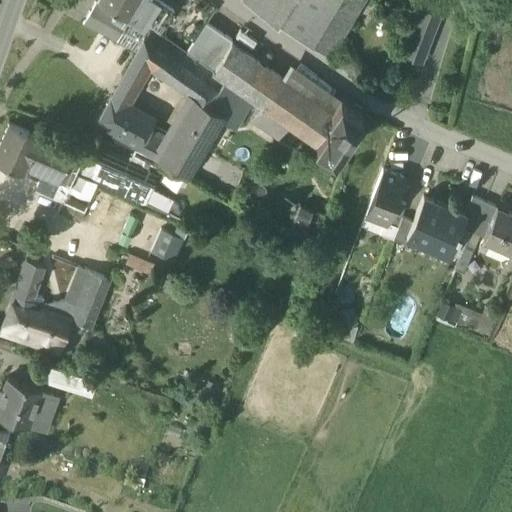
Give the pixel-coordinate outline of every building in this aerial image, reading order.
[(100,0),(126,15),(133,4),(135,0),(100,0)] [(173,11),(157,0),(135,0),(133,4),(150,16),(163,25),(173,11)] [(290,0),(248,0),(277,22),(280,19),(279,18),(290,0)] [(290,0),(279,18),(280,19),(311,41),(336,0),(290,0)] [(336,0),(311,41),(327,53),(359,0),(336,0)] [(114,14),(95,2),(82,23),(115,40),(122,28),(110,20),(114,14)] [(150,16),(133,4),(126,15),(143,27),(150,16)] [(438,16),(421,9),(404,54),(421,61),(438,16)] [(232,40),(206,22),(186,52),(213,70),(230,43),(232,40)] [(148,29),(122,76),(133,84),(145,63),(153,69),(171,45),(148,29)] [(281,76),(230,43),(213,70),(248,94),(316,142),(335,114),(331,111),(281,76)] [(223,81),(171,45),(153,69),(190,93),(209,104),(223,81)] [(340,98),(290,63),(281,76),(331,111),(340,98)] [(122,76),(110,97),(122,104),(133,84),(122,76)] [(248,94),(225,78),(223,81),(209,104),(205,110),(230,124),(248,94)] [(190,93),(154,156),(171,165),(205,110),(209,104),(190,93)] [(122,104),(110,97),(94,125),(136,147),(150,119),(122,104)] [(335,114),(316,142),(334,154),(362,113),(340,98),(331,111),(335,114)] [(38,136),(8,123),(0,141),(0,163),(22,174),(25,167),(38,136)] [(71,150),(38,136),(25,167),(38,173),(58,181),(71,150)] [(157,174),(100,149),(95,161),(87,178),(144,203),(157,174)] [(71,150),(58,181),(68,185),(74,172),(81,155),(71,150)] [(95,161),(81,155),(74,172),(87,178),(95,161)] [(38,173),(25,167),(22,174),(36,179),(38,173)] [(403,177),(382,169),(365,213),(384,221),(386,221),(394,199),(403,177)] [(36,179),(32,187),(51,196),(58,181),(38,173),(36,179)] [(90,201),(67,191),(62,201),(85,211),(90,201)] [(471,195),(463,213),(464,214),(459,226),(471,230),(484,200),(471,195)] [(412,219),(406,234),(407,235),(447,252),(456,233),(459,228),(458,228),(459,226),(464,214),(463,213),(422,196),(412,219)] [(394,199),(386,221),(384,221),(380,232),(393,237),(405,203),(394,199)] [(484,200),(471,230),(482,235),(495,205),(484,200)] [(85,211),(62,201),(57,212),(80,223),(85,211)] [(511,213),(496,206),(496,205),(495,204),(482,235),(482,236),(483,237),(484,236),(511,248),(511,249),(511,248),(511,213)] [(412,219),(401,215),(393,237),(393,238),(403,242),(407,235),(406,234),(412,219)] [(170,259),(180,235),(160,226),(150,250),(170,259)] [(480,239),(477,246),(506,260),(509,253),(480,239)] [(127,253),(124,264),(147,270),(150,258),(127,253)] [(26,260),(15,293),(11,301),(37,311),(42,298),(32,295),(43,266),(26,260)] [(46,303),(42,313),(68,322),(74,319),(92,272),(78,265),(64,300),(46,303)] [(92,272),(74,319),(90,325),(108,278),(92,272)] [(446,300),(441,317),(475,326),(480,309),(446,300)] [(37,311),(11,301),(0,331),(31,342),(42,313),(37,311)] [(68,322),(42,313),(31,342),(58,352),(68,322)] [(74,374),(49,365),(44,379),(69,388),(74,374)] [(97,382),(74,374),(69,388),(92,396),(97,382)] [(43,388),(9,376),(2,395),(0,393),(0,414),(29,425),(30,424),(43,388)] [(59,394),(43,388),(30,424),(46,430),(59,394)] [(10,438),(2,435),(0,440),(0,449),(5,451),(10,438)]
